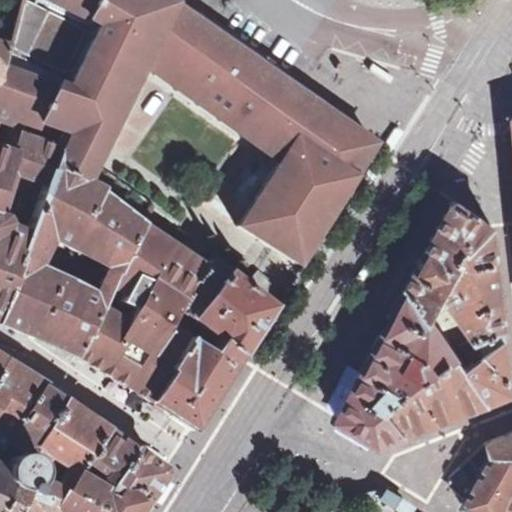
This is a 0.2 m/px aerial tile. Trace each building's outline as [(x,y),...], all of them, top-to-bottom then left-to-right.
[(26,126),(62,139),(57,150),(52,165),(85,182),(144,61),(153,42),(172,3),(167,0),(20,0),(15,22),(8,45),(0,68),(0,123),(10,127),(24,131),(26,126)] [(238,226),(296,264),(374,144),(349,126),(297,90),(259,64),(182,10),(172,3),(153,42),(223,92),(292,140),(281,158),(238,226)] [(210,114),(223,92),(153,42),(144,61),(156,70),(153,74),(210,114)] [(394,77),(372,64),(369,69),(391,83),(394,77)] [(268,149),(281,158),(292,140),(223,92),(210,114),(265,153),(268,149)] [(405,129),(396,124),(384,145),(393,150),(405,129)] [(0,313),(25,243),(5,235),(8,226),(5,216),(2,216),(17,176),(45,185),(52,165),(57,150),(22,136),(24,131),(10,127),(3,149),(0,148),(0,313)] [(45,185),(25,243),(0,313),(0,324),(26,336),(74,359),(100,311),(110,290),(144,227),(100,194),(101,191),(85,182),(52,165),(45,185)] [(381,169),(374,165),(360,189),(367,193),(381,169)] [(398,211),(406,217),(421,195),(413,189),(398,211)] [(474,339),(502,323),(491,225),(454,199),(451,199),(407,284),(428,316),(431,310),(441,292),(474,339)] [(348,208),(352,203),(349,201),(333,225),(338,229),(350,209),(348,208)] [(340,230),(356,206),(352,203),(348,208),(350,209),(338,229),(340,230)] [(391,224),(374,251),(378,253),(382,248),(380,247),(393,226),(391,224)] [(382,248),(378,253),(381,255),(398,229),(393,226),(380,247),(382,248)] [(74,359),(125,388),(144,358),(166,372),(187,338),(168,325),(178,310),(187,294),(184,291),(202,266),(144,227),(110,290),(123,295),(118,304),(125,307),(118,319),(100,311),(74,359)] [(218,342),(238,357),(270,307),(209,257),(202,266),(184,291),(187,294),(178,310),(218,342)] [(361,286),(376,261),(369,257),(354,281),(361,286)] [(247,280),(273,302),(280,290),(256,270),(247,280)] [(378,442),(404,432),(386,408),(406,389),(455,356),(452,352),(428,316),(407,284),(337,416),(337,418),(378,442)] [(428,316),(452,352),(461,347),(470,342),(446,306),(431,310),(428,316)] [(463,367),(484,402),(485,403),(510,394),(502,323),(474,339),(470,342),(461,347),(471,362),(463,367)] [(169,416),(192,431),(234,365),(238,357),(218,342),(210,353),(187,338),(166,372),(187,385),(169,416)] [(474,406),(484,402),(463,367),(455,356),(406,389),(386,408),(404,432),(437,419),(437,421),(474,407),(474,406)] [(125,388),(169,416),(187,385),(166,372),(144,358),(125,388)] [(0,451),(41,389),(43,386),(25,374),(4,361),(0,366),(0,451)] [(42,435),(63,403),(57,400),(41,389),(0,451),(6,456),(9,458),(14,456),(18,455),(22,455),(26,456),(42,435)] [(62,470),(53,485),(57,487),(60,488),(61,488),(66,484),(79,467),(85,458),(103,432),(101,430),(101,429),(71,408),(70,409),(66,406),(63,403),(42,435),(26,456),(29,457),(32,460),(35,463),(37,466),(38,470),(46,459),(62,470)] [(511,511),(511,430),(486,441),(459,466),(474,479),(464,497),(460,504),(475,511),(511,511)] [(138,511),(145,503),(144,502),(127,491),(122,489),(114,491),(110,498),(103,495),(104,490),(132,451),(114,439),(114,438),(105,432),(103,432),(85,458),(102,470),(96,478),(93,477),(79,467),(66,484),(61,488),(60,488),(57,487),(53,485),(37,480),(36,482),(34,485),(32,487),(29,489),(27,490),(24,491),(15,511),(138,511)] [(127,491),(144,502),(146,498),(151,490),(152,491),(161,477),(160,476),(161,474),(161,473),(161,471),(159,469),(132,451),(104,490),(103,495),(110,498),(114,491),(122,489),(127,491)] [(0,511),(15,511),(24,491),(27,490),(29,489),(32,487),(34,485),(36,482),(37,480),(38,475),(38,470),(37,466),(35,463),(32,460),(29,457),(26,456),(22,455),(18,455),(14,456),(9,458),(6,456),(0,464),(0,511)] [(464,497),(474,479),(459,466),(449,476),(450,484),(464,497)]
